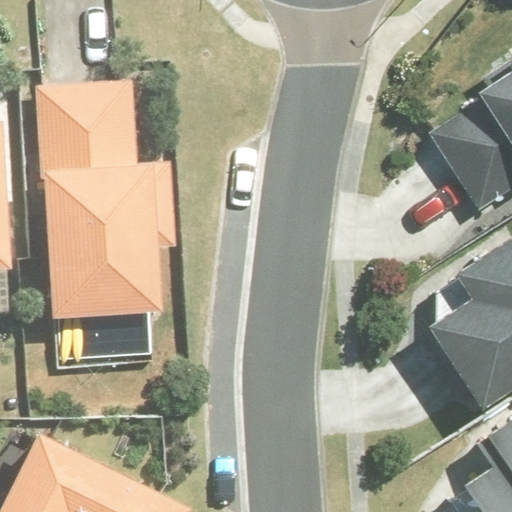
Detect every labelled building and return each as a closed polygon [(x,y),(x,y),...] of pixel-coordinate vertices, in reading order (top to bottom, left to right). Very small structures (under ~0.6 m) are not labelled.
[(511,39),(464,77),(474,90),(427,125),(435,135),(420,146),(434,163),(419,174),(453,218),(511,173),(511,39)] [(34,81),(49,312),(159,305),(155,244),(179,242),(173,157),(138,159),(133,75),(34,81)] [(511,212),(448,256),(462,278),(418,308),(476,394),(511,369),(511,212)] [(501,458),(449,491),(462,511),(511,511),(511,415),(485,433),(501,458)] [(0,511),(181,511),(186,501),(34,427),(0,497),(0,511)]
